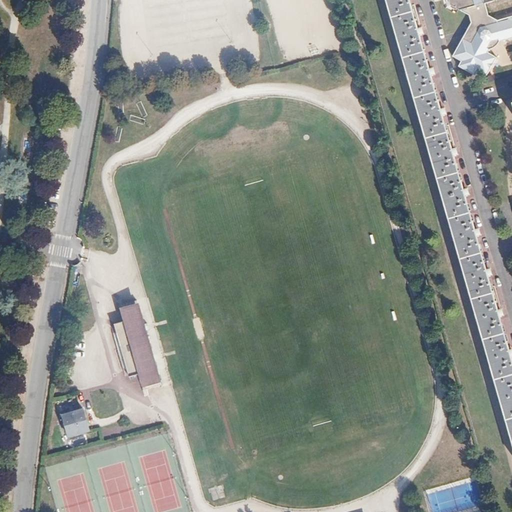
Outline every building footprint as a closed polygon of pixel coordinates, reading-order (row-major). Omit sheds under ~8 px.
[(511,359),(409,0),(387,0),(511,438),(511,359)] [(485,3),(484,0),(448,0),(450,6),(469,16),(471,23),(454,58),(463,62),(461,67),(477,75),(479,71),(488,75),(497,56),(488,51),(496,47),(500,40),(511,36),(511,14),(497,19),(496,22),(487,18),(488,14),(485,3)] [(496,22),(497,19),(488,14),(487,18),(496,22)] [(161,385),(136,300),(124,303),(122,298),(117,299),(123,320),(115,323),(116,325),(112,326),(127,376),(130,375),(131,377),(139,375),(145,397),(149,396),(147,389),(161,385)] [(87,430),(82,407),(59,412),(64,435),(87,430)]
